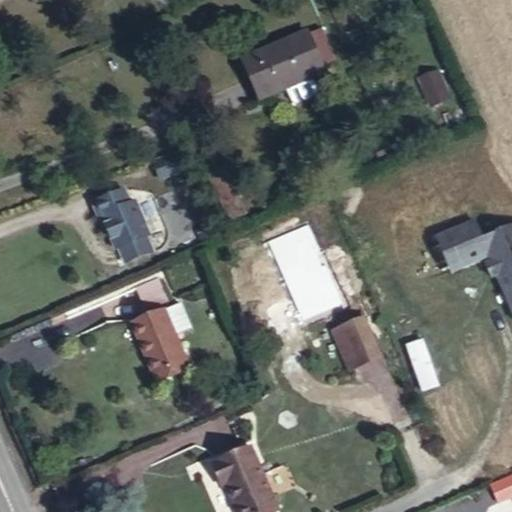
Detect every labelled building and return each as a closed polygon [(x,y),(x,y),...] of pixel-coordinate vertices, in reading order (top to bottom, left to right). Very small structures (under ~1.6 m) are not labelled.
[(304,33),(235,62),(252,102),(277,92),(282,102),(287,104),(309,95),(312,90),(307,80),(321,74),(304,33)] [(416,75),(426,108),(452,100),(441,67),(416,75)] [(154,153),(128,163),(134,179),(160,170),(154,153)] [(99,191),(67,204),(76,224),(79,223),(82,229),(91,251),(93,250),(122,238),(125,236),(110,202),(105,204),(99,191)] [(432,233),(447,273),(487,259),(510,322),(511,321),(511,220),(479,233),(474,218),(432,233)] [(435,276),(445,271),(430,235),(420,239),(435,276)] [(122,238),(93,250),(100,264),(128,252),(122,238)] [(479,279),(474,265),(469,267),(474,281),(479,279)] [(168,328),(158,303),(111,323),(134,377),(169,363),(157,333),(168,328)] [(346,323),(316,336),(332,375),(362,362),(346,323)] [(403,344),(420,392),(439,386),(422,338),(403,344)] [(197,464),(215,507),(251,492),(232,449),(197,464)] [(504,482),(480,492),(486,507),(511,497),(504,482)] [(251,492),(215,507),(217,511),(258,511),(260,511),(251,492)]
